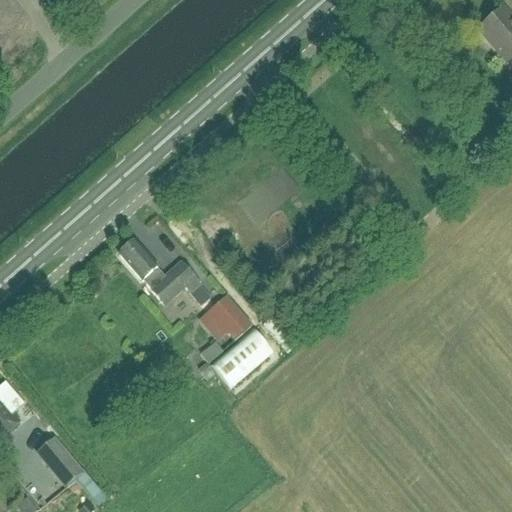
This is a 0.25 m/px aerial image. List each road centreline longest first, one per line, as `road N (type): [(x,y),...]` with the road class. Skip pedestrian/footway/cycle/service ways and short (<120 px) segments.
road 1 (primary): [(0,271),(310,0)]
road 2 (unclassified): [(0,116),(130,0)]
